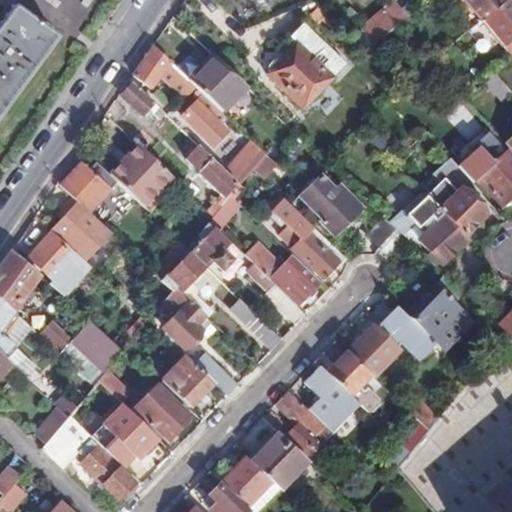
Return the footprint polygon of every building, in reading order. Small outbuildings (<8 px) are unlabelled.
[(279,0),(248,0),(265,16),(279,0)] [(471,0),(484,15),(502,0),(471,0)] [(502,0),(484,15),(480,19),(511,55),(511,2),(510,0),(502,0)] [(391,1),(354,33),(368,46),(405,15),(391,1)] [(0,114),(55,39),(14,7),(0,26),(0,114)] [(341,64),(298,24),(286,37),(293,43),(280,58),(270,56),(263,61),(262,67),(264,73),(262,75),(299,110),(341,64)] [(186,79),(155,51),(135,79),(149,90),(158,77),(181,98),(191,85),(186,79)] [(186,79),(191,85),(202,94),(214,106),(219,111),(241,86),(209,56),(186,79)] [(494,72),(484,81),(499,99),(509,90),(494,72)] [(155,108),(131,85),(120,100),(138,116),(145,110),(149,114),(155,108)] [(214,106),(202,94),(180,119),(211,147),(226,131),(207,114),(214,106)] [(174,126),(158,111),(153,116),(169,131),(174,126)] [(511,130),(511,134),(502,142),(511,153),(511,115),(509,118),(511,121),(511,130)] [(177,151),(188,139),(177,130),(167,142),(177,151)] [(490,132),(476,139),(485,157),(499,149),(490,132)] [(251,141),(224,173),(239,186),(266,154),(251,141)] [(107,176),(108,178),(116,186),(143,210),(171,180),(134,144),(107,176)] [(223,193),(206,213),(212,219),(230,197),(239,186),(224,173),(195,146),(186,158),(199,169),(196,171),(223,193)] [(477,191),(442,152),(426,169),(434,178),(419,194),(458,232),(480,210),(469,200),(477,191)] [(511,162),(502,152),(473,179),(493,203),(497,201),(500,201),(505,200),(507,196),(506,189),(510,187),(511,187),(511,162)] [(60,189),(71,199),(86,212),(105,189),(110,194),(116,186),(108,178),(102,186),(98,181),(100,178),(95,173),(92,177),(78,163),(60,189)] [(384,166),(353,192),(363,201),(391,174),(384,166)] [(311,218),(307,222),(327,241),(357,210),(341,194),(338,197),(332,191),(324,199),(330,205),(315,221),(311,218)] [(458,232),(419,194),(400,214),(419,233),(415,238),(438,260),(462,236),(458,232)] [(230,197),(212,219),(210,222),(219,229),(239,206),(230,197)] [(307,222),(282,197),(270,210),(299,238),(291,248),(323,278),(343,257),(327,241),(307,222)] [(64,214),(49,230),(83,263),(109,234),(86,212),(71,199),(60,210),(64,214)] [(208,224),(187,249),(203,266),(210,260),(219,269),(229,259),(218,249),(223,243),(211,231),(213,229),(208,224)] [(404,241),(390,228),(374,245),(387,258),(404,241)] [(34,240),(39,245),(28,257),(52,281),(74,257),(50,234),(43,241),(39,237),(34,240)] [(181,242),(154,274),(161,280),(187,249),(181,242)] [(187,249),(161,280),(166,285),(173,293),(176,289),(178,285),(182,289),(188,283),(192,287),(197,288),(201,285),(203,280),(197,273),(203,266),(187,249)] [(263,251),(250,264),(297,307),(320,282),(291,256),(281,267),(263,251)] [(0,271),(0,300),(13,313),(24,297),(29,301),(33,296),(28,292),(35,281),(39,284),(36,287),(46,295),(52,289),(13,253),(0,271)] [(297,307),(250,264),(244,271),(268,293),(264,297),(295,325),(305,314),(297,307)] [(154,299),(163,306),(173,293),(166,285),(154,299)] [(434,347),(438,351),(468,320),(432,286),(402,316),(434,347)] [(208,320),(189,301),(176,289),(173,293),(163,306),(159,309),(159,310),(168,318),(162,325),(187,349),(201,334),(211,323),(208,320)] [(189,301),(208,320),(214,313),(195,294),(189,301)] [(137,321),(115,298),(106,306),(109,310),(108,311),(120,322),(118,324),(126,332),(137,321)] [(0,340),(16,317),(13,313),(0,300),(0,340)] [(280,340),(238,300),(230,310),(271,350),(280,340)] [(511,305),(496,323),(511,338),(511,305)] [(371,327),(347,353),(371,375),(375,379),(399,353),(396,350),(400,346),(418,363),(434,347),(402,316),(395,310),(375,331),(371,327)] [(37,337),(60,359),(72,345),(75,340),(51,318),(37,337)] [(72,345),(103,375),(111,367),(122,354),(89,323),(75,340),(72,345)] [(326,374),(361,407),(369,415),(378,406),(377,396),(363,383),(371,375),(347,353),(326,374)] [(0,354),(0,371),(9,363),(0,354)] [(205,374),(219,387),(227,395),(238,385),(215,364),(205,374)] [(171,391),(194,413),(219,387),(205,374),(196,366),(171,391)] [(134,394),(114,377),(118,372),(111,367),(103,375),(98,382),(120,404),(158,439),(163,433),(169,441),(189,419),(159,390),(155,386),(137,406),(129,399),(134,394)] [(309,411),(334,434),(361,407),(326,374),(320,369),(305,384),(320,399),(309,411)] [(304,405),(314,395),(299,381),(289,391),(304,405)] [(331,436),(290,396),(277,409),(288,420),(285,423),(293,432),(288,437),(309,458),(315,453),(307,446),(319,435),(324,442),(331,436)] [(56,408),(67,418),(76,407),(65,397),(56,408)] [(420,422),(426,429),(435,420),(412,398),(404,407),(420,422)] [(120,404),(90,437),(121,468),(133,457),(137,461),(144,454),(158,439),(120,404)] [(35,434),(45,443),(67,418),(56,408),(35,434)] [(273,430),(276,432),(283,425),(272,414),(264,421),(273,430)] [(45,443),(40,450),(60,469),(90,437),(67,418),(45,443)] [(401,446),(408,452),(426,429),(420,422),(401,446)] [(279,489),(306,462),(276,432),(273,430),(246,457),(270,481),(279,489)] [(118,495),(125,502),(140,485),(127,473),(124,476),(89,444),(79,453),(85,459),(80,465),(116,499),(118,495)] [(408,452),(401,446),(389,461),(398,468),(410,454),(408,452)] [(246,506),(270,481),(246,457),(221,482),(246,506)] [(0,472),(0,492),(3,495),(11,483),(18,475),(5,466),(0,472)] [(202,503),(211,511),(252,511),(246,506),(221,482),(202,503)] [(3,495),(0,498),(0,507),(5,511),(8,511),(23,492),(11,483),(3,495)]
